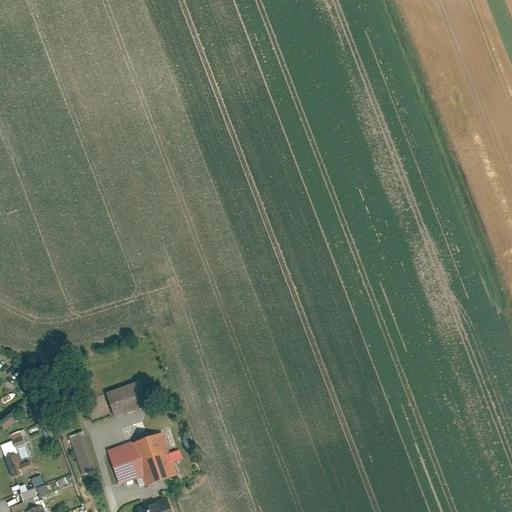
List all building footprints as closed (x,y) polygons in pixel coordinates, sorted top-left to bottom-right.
[(111,392),(120,417),(152,405),(142,380),(111,392)] [(72,435),(82,475),(96,471),(87,432),(72,435)] [(163,434),(107,455),(120,488),(143,479),(146,488),(179,476),(163,434)] [(4,457),(11,477),(33,469),(29,458),(22,461),(18,451),(4,457)] [(36,486),(46,483),(43,475),(33,479),(36,486)] [(48,485),(39,488),(43,498),(52,494),(48,485)] [(41,511),(37,499),(19,505),(21,511),(41,511)] [(170,511),(167,501),(136,511),(135,511),(170,511)]
